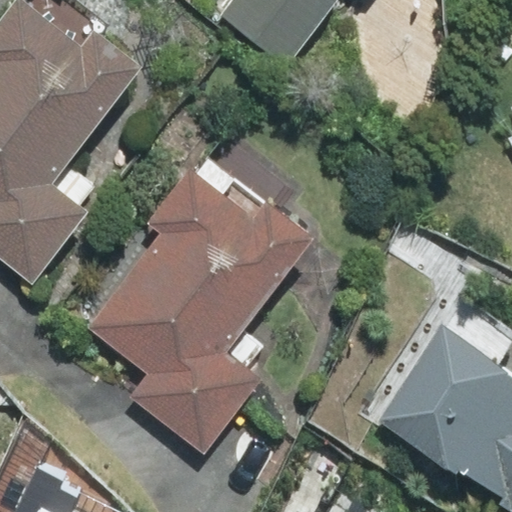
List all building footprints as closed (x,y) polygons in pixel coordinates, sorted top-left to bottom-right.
[(135,61),(54,2),(41,20),(14,0),(9,0),(0,12),(0,265),(26,285),(83,208),(46,182),(135,61)] [(331,0),(222,0),(212,13),(279,67),(331,0)] [(192,177),(181,170),(143,229),(153,236),(89,334),(147,372),(123,407),(206,461),(261,376),(225,353),(306,230),(255,196),(242,216),(213,197),(226,178),(201,162),(192,177)] [(511,511),(511,375),(492,363),(511,334),(459,300),(435,337),(377,428),(508,511),(511,511)] [(90,511),(46,476),(24,503),(34,511),(90,511)]
